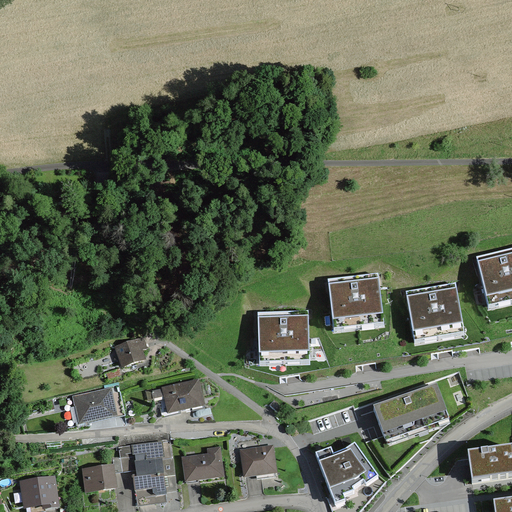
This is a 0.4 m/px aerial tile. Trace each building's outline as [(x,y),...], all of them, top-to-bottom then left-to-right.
[(69,191),(48,192),(49,205),(69,204),(69,191)] [(511,256),(483,264),(492,300),(511,295),(511,256)] [(380,281),(334,285),(337,322),(383,318),(380,281)] [(458,290),(412,297),(418,334),(464,326),(458,290)] [(309,317),(263,318),(263,355),(310,354),(309,317)] [(146,339),(119,348),(127,370),(149,362),(145,352),(150,350),(146,339)] [(199,378),(160,388),(167,415),(205,405),(199,378)] [(435,386),(373,410),(387,446),(449,423),(435,386)] [(112,388),(72,397),(79,426),(118,418),(112,388)] [(170,441),(119,448),(122,474),(136,472),(137,477),(132,477),(135,493),(152,491),(153,498),(167,497),(167,494),(178,492),(174,459),(172,459),(170,441)] [(275,446),(242,451),(246,478),(279,473),(275,446)] [(331,451),(316,456),(336,507),(345,504),(343,498),(354,494),(353,491),(363,484),(366,488),(378,480),(355,446),(346,452),(333,457),(331,451)] [(208,455),(182,459),(186,484),(225,479),(221,448),(207,450),(208,455)] [(511,450),(468,456),(472,485),(511,480),(511,450)] [(114,467),(82,472),(85,494),(117,490),(114,467)] [(56,478),(20,483),(24,511),(60,505),(56,478)] [(511,511),(511,503),(493,506),(494,511),(511,511)]
